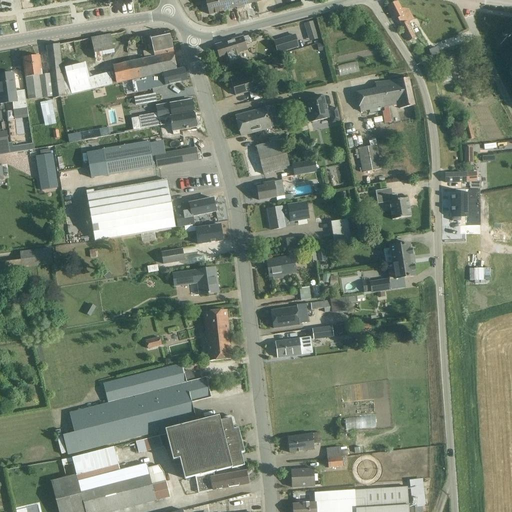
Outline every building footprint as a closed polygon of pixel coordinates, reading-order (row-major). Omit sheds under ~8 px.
[(209,14),(235,7),(233,0),(205,0),(207,7),(205,8),(206,12),(209,13),(209,14)] [(233,0),(235,7),(237,7),(237,9),(244,7),(243,5),(254,2),(254,0),(233,0)] [(407,22),(404,15),(397,1),(387,6),(394,19),(397,18),(409,41),(416,37),(408,21),(407,22)] [(113,66),(116,83),(141,78),(159,73),(176,69),(173,53),(168,32),(141,38),(142,44),(144,44),(146,51),(143,52),(145,59),(113,66)] [(110,34),(91,38),(95,59),(96,59),(96,60),(99,61),(102,60),(102,59),(101,56),(114,53),(110,34)] [(295,35),(273,41),(277,54),(299,47),(295,35)] [(242,63),(239,52),(246,50),(245,44),(250,42),(248,36),(243,37),(216,46),(220,58),(225,56),(228,66),(242,63)] [(325,50),(323,43),(317,44),(319,52),(325,50)] [(65,94),(63,78),(59,44),(46,46),(50,74),(53,97),(52,97),(52,99),(65,97),(65,94)] [(53,97),(50,74),(42,75),(39,56),(22,58),(25,77),(28,100),(52,97),(53,97)] [(282,59),(272,59),(272,67),(282,68),(282,59)] [(338,65),(340,75),(359,71),(357,61),(338,65)] [(64,68),(69,87),(91,81),(86,62),(64,68)] [(159,73),(141,78),(143,87),(152,85),(151,83),(155,83),(156,87),(187,81),(184,68),(176,70),(176,69),(159,73)] [(0,103),(13,102),(13,110),(27,109),(26,100),(24,90),(15,91),(13,73),(0,74),(0,103)] [(452,76),(437,81),(440,92),(455,88),(452,76)] [(253,88),(250,77),(231,82),(235,95),(248,91),(250,98),(262,94),(260,86),(253,88)] [(414,105),(408,77),(394,80),(375,83),(376,89),(357,92),(360,111),(379,108),(384,107),(384,111),(383,112),(385,123),(392,122),(389,106),(399,104),(399,108),(414,105)] [(324,97),(306,100),(311,122),(329,118),(328,117),(331,116),(333,122),(339,121),(336,108),(330,109),(330,110),(327,111),(324,97)] [(51,100),(41,102),(45,126),(55,124),(51,100)] [(168,118),(193,112),(192,101),(170,104),(157,107),(158,114),(127,120),(128,125),(127,125),(128,132),(136,130),(161,126),(160,121),(168,118)] [(275,104),(265,107),(265,108),(235,116),(241,136),(271,128),(280,125),(275,104)] [(193,113),(193,112),(168,118),(160,121),(161,126),(171,125),(172,131),(173,135),(180,133),(179,130),(197,127),(197,126),(199,123),(198,120),(195,118),(194,112),(193,113)] [(469,119),(465,120),(469,137),(473,136),(469,119)] [(7,132),(0,132),(0,154),(20,151),(20,146),(12,147),(12,143),(8,144),(7,132)] [(263,175),(264,175),(290,168),(283,140),(256,147),(263,175)] [(149,141),(103,149),(108,176),(154,168),(154,167),(157,166),(157,167),(197,160),(195,148),(152,156),(149,141)] [(358,149),(355,150),(357,159),(360,159),(363,173),(381,169),(376,145),(358,148),(358,149)] [(473,155),(464,155),(464,164),(473,164),(473,155)] [(292,164),(294,176),(316,172),(314,161),(292,164)] [(476,182),(476,173),(445,174),(445,182),(469,182),(469,189),(480,189),(480,182),(476,182)] [(175,228),(167,180),(86,194),(94,241),(171,230),(171,228),(175,228)] [(263,186),(256,187),(259,200),(277,197),(285,196),(282,180),(263,183),(263,186)] [(341,202),(348,201),(348,199),(347,192),(346,192),(340,193),(341,202)] [(398,200),(398,196),(397,194),(377,197),(378,204),(390,202),(393,220),(412,217),(409,198),(398,200)] [(452,196),(451,196),(451,197),(452,197),(452,199),(451,199),(451,200),(452,200),(452,208),(451,208),(451,209),(452,209),(452,211),(451,211),(452,211),(452,221),(460,221),(460,217),(468,217),(468,194),(452,194),(452,196)] [(204,200),(203,197),(197,198),(198,201),(189,203),(191,211),(175,213),(178,227),(194,224),(197,224),(197,219),(208,217),(208,214),(216,212),(214,206),(216,205),(215,201),(213,201),(213,198),(204,200)] [(282,208),(281,207),(267,209),(271,230),(285,227),(292,226),(294,222),(294,221),(309,218),(306,203),(287,206),(282,208)] [(350,241),(347,219),(331,222),(334,244),(350,241)] [(364,223),(355,224),(357,239),(366,238),(364,223)] [(220,225),(195,228),(197,244),(222,241),(220,225)] [(288,252),(293,252),(302,251),(301,239),(287,241),(288,252)] [(392,263),(412,260),(411,255),(409,244),(390,246),(392,263)] [(325,260),(323,246),(316,247),(318,261),(325,260)] [(0,281),(23,279),(22,268),(52,264),(50,248),(20,252),(21,260),(0,262),(0,281)] [(96,249),(89,251),(91,259),(98,257),(96,249)] [(182,249),(161,252),(163,264),(184,261),(182,249)] [(315,249),(307,250),(309,263),(317,261),(315,249)] [(269,277),(273,276),(273,280),(282,278),(282,275),(296,273),(293,256),(266,260),(269,277)] [(412,260),(392,263),(395,279),(414,276),(412,260)] [(215,280),(217,280),(215,268),(171,274),(173,287),(197,283),(199,295),(217,293),(215,280)] [(323,274),(323,282),(330,283),(330,286),(337,287),(338,275),(323,274)] [(388,279),(364,283),(366,293),(389,289),(388,279)] [(310,287),(300,287),(301,300),(311,299),(310,287)] [(357,296),(344,297),(345,305),(357,304),(357,302),(364,301),(364,296),(357,297),(357,296)] [(324,313),(332,311),(331,301),(310,304),(311,310),(324,308),(324,313)] [(89,303),(84,313),(90,316),(96,307),(89,303)] [(296,307),(271,311),(273,328),(299,325),(296,307)] [(231,359),(226,310),(204,312),(209,361),(231,359)] [(356,324),(356,331),(370,332),(371,325),(356,324)] [(277,358),(301,355),(307,354),(306,346),(312,346),(312,343),(332,340),(331,329),(309,332),(310,337),(275,342),(277,358)] [(159,337),(146,340),(148,349),(161,346),(159,337)] [(166,429),(196,421),(191,401),(210,397),(205,378),(196,380),(190,370),(183,372),(181,363),(103,383),(108,403),(69,413),(74,432),(63,435),(68,455),(166,429)] [(345,403),(345,413),(375,413),(375,403),(345,403)] [(375,415),(354,418),(355,427),(376,424),(375,415)] [(196,421),(166,429),(174,460),(179,459),(184,479),(200,475),(215,471),(216,472),(231,468),(244,465),(241,453),(244,452),(238,427),(231,429),(229,428),(231,424),(232,425),(236,424),(236,423),(232,424),(224,419),(223,416),(224,420),(225,420),(223,424),(220,423),(219,416),(196,421)] [(289,453),(314,450),(312,434),(287,437),(289,453)] [(153,473),(149,474),(146,463),(119,470),(118,465),(113,447),(72,458),(76,474),(51,481),(58,511),(113,511),(156,501),(170,497),(166,481),(164,475),(162,476),(161,473),(153,475),(153,473)] [(327,459),(341,457),(341,455),(347,455),(346,447),(340,448),(340,447),(326,449),(327,458),(327,459)] [(327,459),(327,458),(328,468),(343,466),(341,457),(327,459)] [(314,486),(313,469),(291,470),(292,488),(314,486)] [(248,484),(246,471),(214,477),(213,473),(203,475),(203,476),(195,477),(198,493),(212,490),(248,484)] [(414,511),(422,511),(422,506),(424,506),(423,493),(424,493),(422,479),(411,481),(414,505),(415,507),(414,511)] [(408,511),(408,505),(407,487),(315,493),(316,503),(293,504),(293,511),(408,511)]
